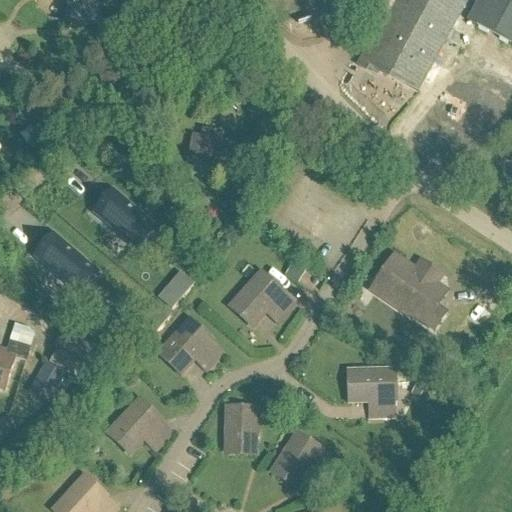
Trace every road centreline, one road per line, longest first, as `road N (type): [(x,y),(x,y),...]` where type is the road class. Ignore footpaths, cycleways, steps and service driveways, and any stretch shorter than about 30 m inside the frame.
road 1 (unclassified): [(511,244),(411,175),(231,0)]
road 2 (track): [(249,19),(132,99),(0,219)]
road 3 (unknown): [(109,121),(29,94),(0,65)]
